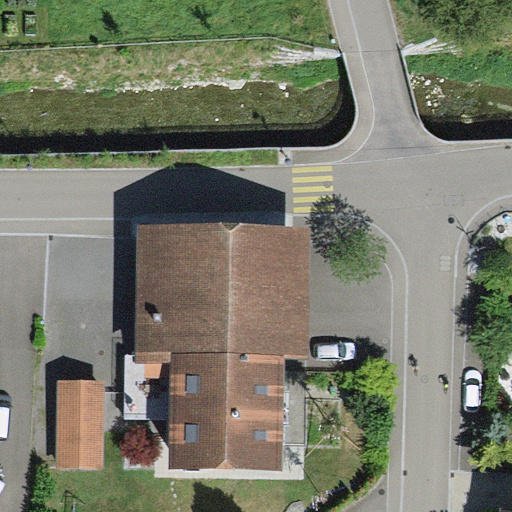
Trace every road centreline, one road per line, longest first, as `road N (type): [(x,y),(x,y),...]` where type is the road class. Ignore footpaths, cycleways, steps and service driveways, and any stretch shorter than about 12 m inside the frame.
road 1 (residential): [(0,187),(415,190)]
road 2 (residential): [(415,190),(428,511)]
road 3 (unclassified): [(382,55),(415,190)]
